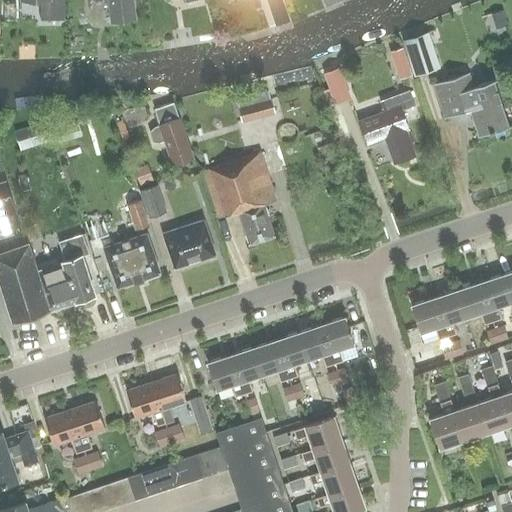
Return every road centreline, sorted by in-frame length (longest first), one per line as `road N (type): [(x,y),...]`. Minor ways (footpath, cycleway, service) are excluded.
road 1 (tertiary): [(0,384),(331,273),(364,270)]
road 2 (residential): [(396,511),(399,393),(364,270)]
road 3 (tertiary): [(364,270),(391,253),(511,214)]
